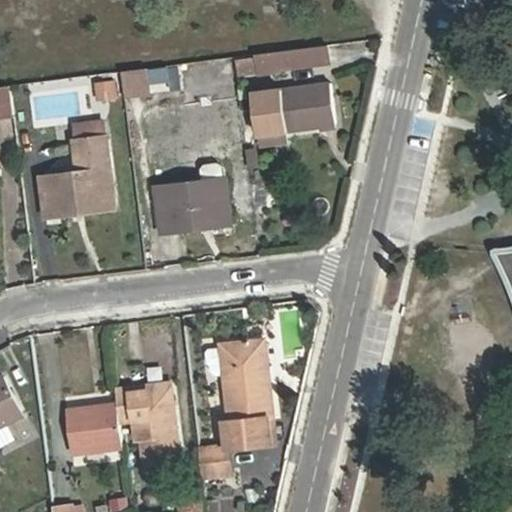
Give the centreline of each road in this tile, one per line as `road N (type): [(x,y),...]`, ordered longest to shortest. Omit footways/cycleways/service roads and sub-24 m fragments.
road 1 (residential): [(362,271),(331,264),(40,301),(0,314)]
road 2 (residential): [(362,271),(421,0)]
road 3 (residential): [(306,511),(362,271)]
